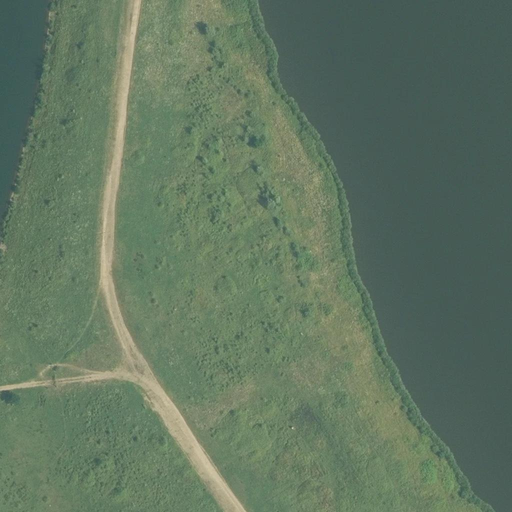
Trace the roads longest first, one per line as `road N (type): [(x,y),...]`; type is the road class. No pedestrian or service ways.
road 1 (track): [(134,371),(109,302),(106,265),(131,0)]
road 2 (track): [(235,511),(134,371)]
road 3 (track): [(0,390),(134,371)]
